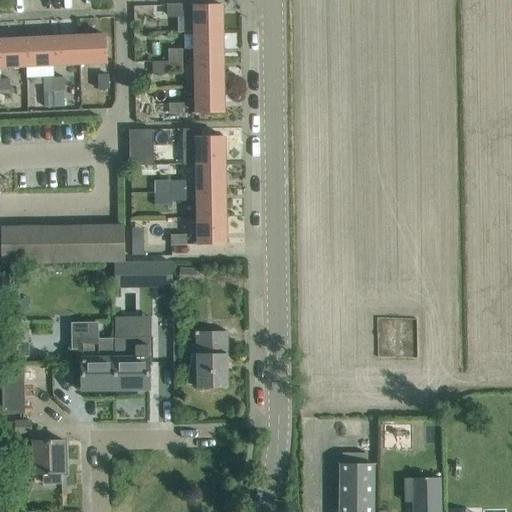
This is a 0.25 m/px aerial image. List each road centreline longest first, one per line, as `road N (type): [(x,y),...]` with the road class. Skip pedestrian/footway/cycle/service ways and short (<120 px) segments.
road 1 (tertiary): [(261,511),(278,425),(272,0)]
road 2 (residential): [(100,511),(101,451),(109,442),(206,439)]
road 3 (unclassified): [(105,152),(106,206),(0,207)]
